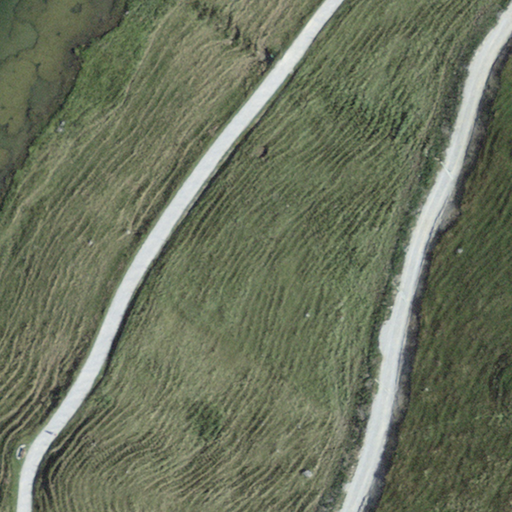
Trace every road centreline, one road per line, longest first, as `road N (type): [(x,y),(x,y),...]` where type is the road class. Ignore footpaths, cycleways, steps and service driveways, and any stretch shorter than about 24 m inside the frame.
road 1 (track): [(23,511),(34,453),(83,383),(138,267),(334,0)]
road 2 (track): [(342,511),(363,468),(384,363),(480,66),(511,19)]
